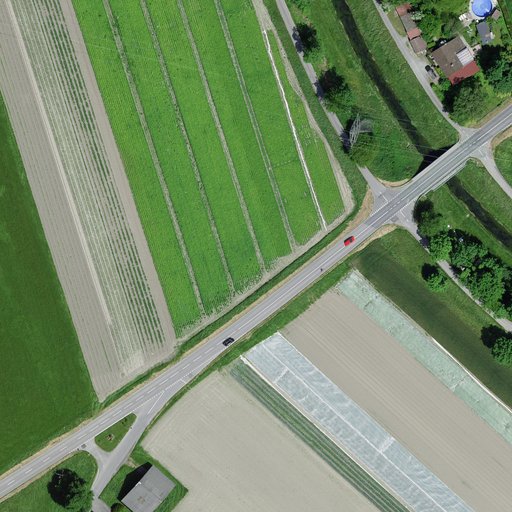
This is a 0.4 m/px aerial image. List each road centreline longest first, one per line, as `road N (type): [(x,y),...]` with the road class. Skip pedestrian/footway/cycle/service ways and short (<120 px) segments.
road 1 (tertiary): [(393,206),(163,381)]
road 2 (unclassified): [(279,0),(324,103),(393,206)]
road 3 (unclassified): [(511,328),(393,206)]
road 4 (tertiary): [(511,113),(393,206)]
